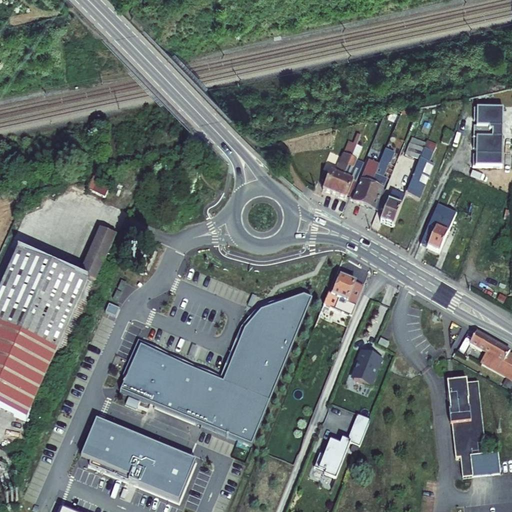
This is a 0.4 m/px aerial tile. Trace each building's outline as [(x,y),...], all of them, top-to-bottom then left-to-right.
[(474,128),(474,169),(503,169),(503,110),(477,109),(477,126),(474,128)] [(398,115),(378,165),(373,178),(385,183),(397,154),(392,152),(404,122),(409,124),(413,112),(398,115)] [(454,133),(446,130),(442,142),(448,145),(454,133)] [(418,160),(405,194),(417,199),(431,165),(427,163),(432,149),(424,146),(424,144),(410,138),(404,155),(418,160)] [(343,154),(348,156),(352,145),(348,143),(343,154)] [(352,189),(362,165),(347,158),(348,156),(343,154),(334,176),(328,173),(320,191),(342,200),(344,196),(348,187),(352,189)] [(367,161),(351,201),(371,209),(366,224),(372,226),(377,212),(374,210),(385,183),(373,178),(378,165),(367,161)] [(89,191),(107,196),(110,185),(93,180),(89,191)] [(403,199),(391,195),(380,224),(391,229),(403,199)] [(455,215),(435,207),(419,244),(439,252),(455,215)] [(111,243),(94,235),(75,277),(14,252),(0,284),(0,414),(22,424),(53,354),(60,357),(111,243)] [(336,275),(318,317),(330,322),(335,311),(340,300),(342,294),(358,300),(364,286),(336,275)] [(140,345),(120,392),(252,446),(313,299),(304,296),(261,312),(244,330),(223,382),(140,345)] [(509,353),(478,336),(471,348),(481,354),(476,363),(511,381),(511,359),(508,356),(509,353)] [(387,351),(390,342),(381,339),(378,348),(387,351)] [(381,362),(360,354),(355,365),(357,366),(351,380),(353,383),(370,390),(381,362)] [(486,455),(478,383),(466,380),(446,382),(447,386),(444,386),(444,390),(443,391),(445,401),(446,401),(449,401),(450,409),(447,410),(448,417),(452,420),(453,420),(453,423),(449,424),(453,458),(457,458),(459,471),(469,470),(474,479),(500,475),(498,454),(486,455)] [(369,423),(356,418),(342,440),(340,445),(331,441),(324,455),(319,454),(312,471),(323,476),(322,479),(334,483),(349,446),(358,450),(369,423)] [(180,501),(196,461),(146,441),(145,441),(96,421),(82,456),(91,460),(90,464),(180,501)] [(474,479),(469,470),(459,471),(460,478),(474,479)]
